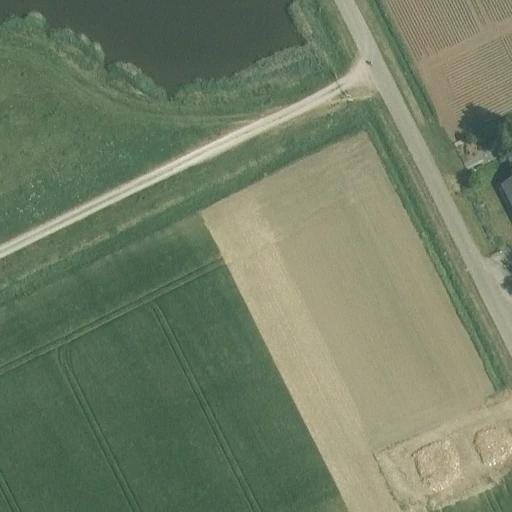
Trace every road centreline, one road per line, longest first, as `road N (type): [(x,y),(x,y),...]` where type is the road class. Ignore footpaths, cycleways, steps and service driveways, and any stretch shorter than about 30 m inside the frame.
road 1 (track): [(377,70),(0,254)]
road 2 (unclassified): [(511,340),(342,0)]
road 3 (track): [(511,407),(287,511)]
